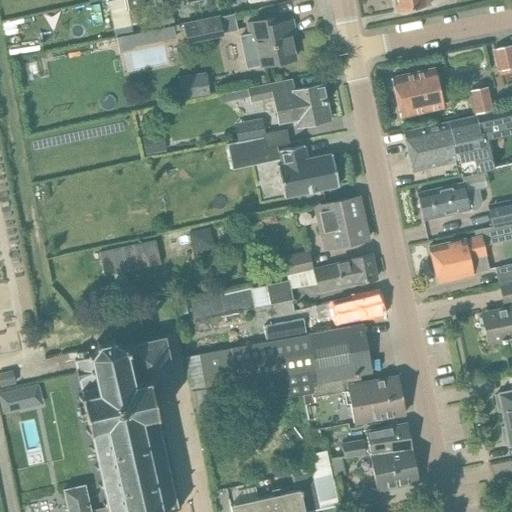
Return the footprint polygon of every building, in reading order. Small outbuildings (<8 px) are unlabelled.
[(116,0),(109,1),(114,28),(116,37),(124,35),(133,33),(131,25),(138,24),(133,0),(116,0)] [(429,6),(427,0),(397,0),(399,12),(429,6)] [(234,13),(183,24),(187,42),(238,31),(234,13)] [(260,66),(275,63),(295,59),(289,34),(294,33),(292,20),(274,24),(273,18),(244,24),(247,36),(253,35),(260,66)] [(133,33),(124,35),(126,43),(175,33),(173,25),(133,33)] [(500,71),(511,67),(511,46),(494,51),(500,71)] [(443,107),(439,88),(435,68),(390,78),(399,117),(443,107)] [(186,96),(210,92),(207,73),(183,77),(186,96)] [(297,126),(310,124),(329,120),(322,84),(292,90),(290,79),(271,83),(248,88),(250,97),(251,104),(274,99),(279,123),(295,119),(297,126)] [(477,113),(492,109),(487,87),(472,90),(477,113)] [(248,88),(236,90),(238,99),(250,97),(248,88)] [(511,107),(476,116),(485,154),(474,157),(477,171),(511,163),(511,107)] [(412,171),(474,157),(485,154),(476,116),(476,115),(403,132),(412,171)] [(289,143),(287,129),(264,134),(266,147),(289,143)] [(154,135),(142,137),(145,153),(157,151),(154,135)] [(255,138),(227,143),(231,163),(259,157),(255,138)] [(307,159),(304,145),(278,150),(281,164),(277,165),(284,197),(338,186),(332,153),(307,159)] [(468,191),(465,194),(463,183),(417,193),(423,220),(469,209),(473,210),(478,209),(480,206),(482,203),(482,199),(480,195),(477,191),(472,190),(468,191)] [(326,248),(367,239),(358,197),(321,205),(327,235),(324,236),(326,248)] [(511,199),(488,205),(493,227),(511,222),(511,199)] [(437,282),(456,278),(471,274),(471,272),(486,268),(478,235),(429,247),(437,282)] [(283,276),(312,270),(308,251),(279,257),(283,276)] [(318,292),(376,278),(371,254),(313,268),(318,292)] [(500,285),(511,282),(511,264),(496,268),(500,285)] [(289,281),(251,289),(255,307),(293,300),(289,281)] [(511,282),(500,285),(500,286),(504,303),(506,303),(507,308),(482,313),(488,343),(501,340),(502,342),(506,341),(505,339),(511,337),(511,282)] [(192,284),(180,287),(182,296),(194,293),(192,284)] [(334,314),(336,325),(384,314),(379,289),(314,304),(317,318),(334,314)] [(263,326),(266,342),(306,334),(303,319),(263,326)] [(351,376),(359,374),(370,372),(361,324),(342,328),(306,334),(240,346),(186,356),(196,414),(311,393),(310,383),(351,375),(351,376)] [(106,507),(107,511),(161,511),(162,511),(174,509),(175,511),(178,511),(177,508),(180,507),(160,415),(161,415),(159,404),(160,403),(157,391),(163,390),(160,379),(173,376),(164,339),(119,350),(110,340),(93,344),(91,354),(86,354),(86,351),(76,354),(77,359),(73,360),(84,409),(78,410),(81,422),(86,421),(106,507)] [(0,387),(15,384),(12,371),(0,373),(0,387)] [(353,423),(405,413),(397,376),(361,383),(359,374),(351,376),(351,375),(310,383),(311,393),(312,397),(344,391),(346,404),(350,403),(353,423)] [(21,408),(16,387),(0,390),(0,404),(2,413),(21,408)] [(504,418),(511,416),(511,390),(498,393),(499,394),(494,395),(498,412),(502,411),(504,418)] [(226,409),(197,414),(199,426),(228,421),(226,409)] [(511,416),(504,418),(505,426),(501,427),(504,444),(509,443),(509,444),(511,443),(511,416)] [(364,432),(368,454),(411,447),(407,424),(364,432)] [(293,429),(285,435),(292,444),(300,438),(293,429)] [(363,439),(342,443),(345,458),(366,455),(363,439)] [(411,447),(368,454),(375,490),(418,482),(411,447)] [(264,498),(267,511),(304,511),(320,509),(308,457),(286,462),(293,491),(264,498)] [(107,511),(106,507),(91,511),(85,487),(62,492),(67,511),(107,511)] [(372,488),(339,495),(342,511),(347,511),(376,506),(372,488)] [(267,511),(264,498),(229,506),(230,511),(267,511)]
